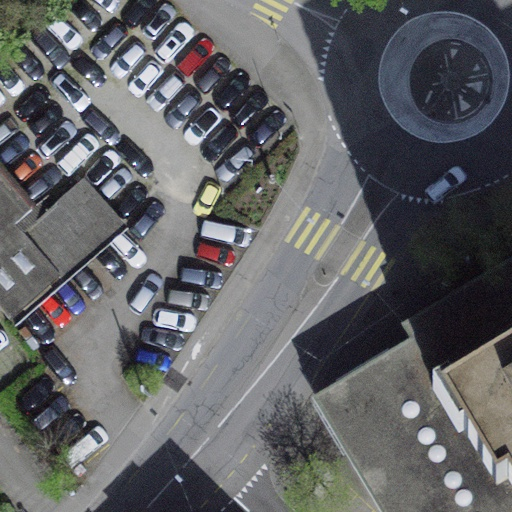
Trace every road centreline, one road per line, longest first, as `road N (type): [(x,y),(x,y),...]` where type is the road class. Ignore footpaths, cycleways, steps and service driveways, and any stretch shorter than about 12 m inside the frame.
road 1 (secondary): [(367,117),(201,447)]
road 2 (secondary): [(201,447),(297,374),(436,174)]
road 3 (unknown): [(108,466),(0,355)]
